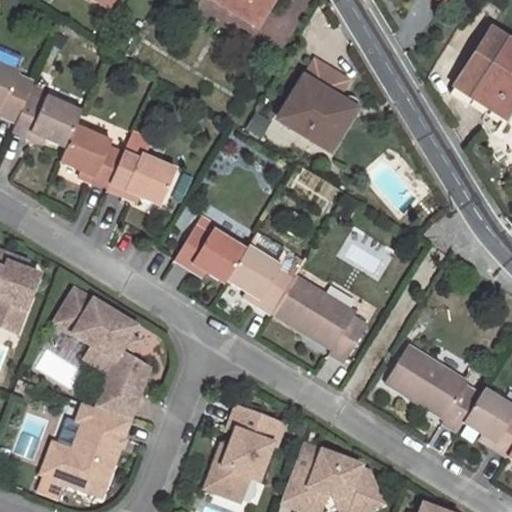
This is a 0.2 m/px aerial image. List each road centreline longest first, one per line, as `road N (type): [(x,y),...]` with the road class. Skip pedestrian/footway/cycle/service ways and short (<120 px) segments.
road 1 (residential): [(209,334),(497,511)]
road 2 (residential): [(349,0),(511,257)]
road 3 (residential): [(0,203),(209,334)]
road 4 (residential): [(144,511),(209,334)]
